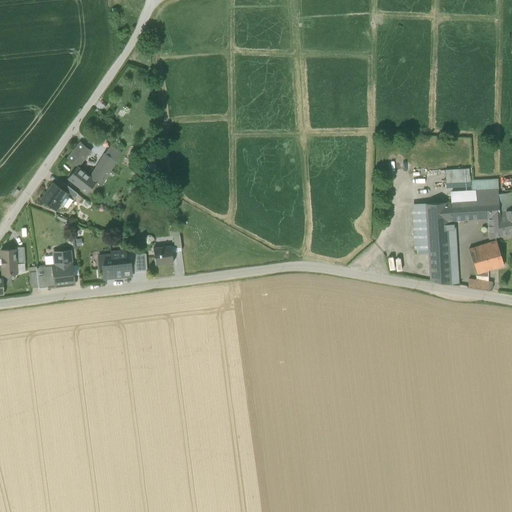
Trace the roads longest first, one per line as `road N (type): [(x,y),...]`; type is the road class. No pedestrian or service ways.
road 1 (residential): [(511,300),(300,268),(0,303)]
road 2 (unclassified): [(149,0),(113,72),(0,235)]
